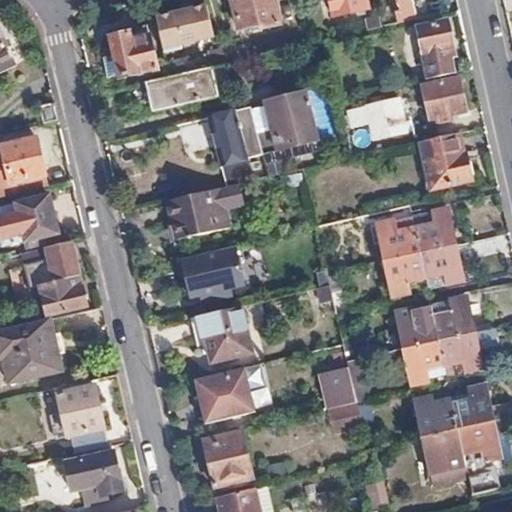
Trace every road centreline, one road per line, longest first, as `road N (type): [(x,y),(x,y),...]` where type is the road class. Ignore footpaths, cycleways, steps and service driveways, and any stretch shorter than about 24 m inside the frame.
road 1 (residential): [(54,1),(174,511)]
road 2 (residential): [(511,142),(480,0)]
